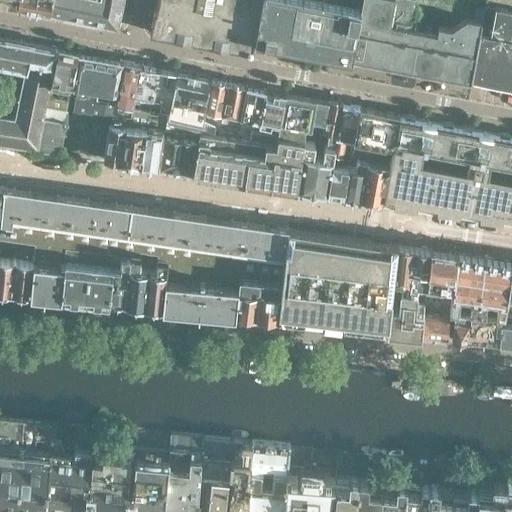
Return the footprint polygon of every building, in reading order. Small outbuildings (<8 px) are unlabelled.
[(16,0),(16,4),(50,11),(62,13),(64,0),(16,0)] [(64,0),(62,13),(112,24),(113,24),(114,24),(115,23),(116,22),(117,21),(121,4),(121,0),(64,0)] [(156,0),(149,31),(249,49),(251,48),(253,38),(260,0),(156,0)] [(350,57),(361,0),(260,0),(253,38),(350,57)] [(470,80),(481,21),(466,18),(451,28),(438,25),(436,34),(408,29),(413,0),(361,0),(350,57),(470,80)] [(511,88),(511,37),(509,37),(511,24),(511,9),(484,4),(481,21),(470,80),(511,88)] [(0,142),(59,151),(66,114),(67,111),(46,107),(47,99),(50,86),(57,46),(33,41),(0,35),(0,142)] [(70,90),(72,82),(77,51),(57,46),(50,86),(70,90)] [(117,90),(122,59),(77,51),(72,82),(78,83),(72,115),(101,120),(106,88),(117,90)] [(130,117),(132,108),(140,62),(122,59),(117,90),(115,99),(124,101),(122,116),(130,117)] [(151,104),(158,66),(140,62),(132,108),(138,109),(139,102),(151,104)] [(169,107),(176,69),(158,66),(151,104),(168,107),(169,107)] [(204,107),(209,76),(176,69),(169,107),(168,107),(167,116),(165,126),(199,132),(204,107)] [(220,115),(227,80),(209,76),(204,107),(215,109),(215,113),(220,115)] [(239,114),(245,84),(227,80),(220,115),(226,116),(227,111),(239,114)] [(259,118),(265,87),(245,84),(239,114),(259,118)] [(259,118),(258,122),(269,124),(270,120),(279,122),(279,120),(285,91),(265,87),(259,118)] [(323,129),(328,100),(324,99),(285,91),(279,120),(280,120),(277,135),(302,139),(305,125),(323,129)] [(67,111),(68,103),(47,99),(46,107),(67,111)] [(334,145),(341,102),(328,100),(323,129),(329,130),(327,144),(334,145)] [(353,138),(359,106),(341,102),(334,145),(332,152),(342,154),(345,136),(353,138)] [(392,140),(397,113),(359,105),(359,106),(353,138),(352,140),(390,148),(392,140)] [(511,134),(510,135),(510,134),(508,133),(506,131),(504,130),(501,130),(499,131),(497,131),(497,132),(472,127),(472,126),(471,125),(468,124),(466,123),(464,123),(461,123),(459,124),(459,125),(453,124),(453,123),(452,122),(450,121),(448,120),(447,120),(444,120),(442,120),(440,121),(415,117),(415,116),(414,115),(412,114),(411,113),(409,113),(406,112),(405,113),(402,113),(402,114),(397,113),(392,140),(423,146),(511,161),(511,134)] [(158,166),(165,126),(167,116),(149,113),(145,129),(139,163),(158,166)] [(122,161),(128,126),(130,117),(122,116),(111,114),(103,158),(122,161)] [(139,163),(145,129),(128,126),(122,161),(139,163)] [(192,171),(199,132),(165,126),(158,166),(192,171)] [(295,186),(302,139),(277,135),(250,131),(248,139),(199,132),(192,171),(295,186)] [(326,191),(331,162),(332,152),(334,145),(327,144),(323,143),(321,154),(311,153),(313,141),(302,139),(295,186),(326,191)] [(511,161),(423,146),(392,140),(390,148),(388,163),(386,169),(381,197),(383,197),(393,199),(394,200),(404,200),(405,200),(414,203),(415,203),(425,203),(426,203),(436,206),(437,206),(447,206),(448,207),(457,209),(458,209),(468,210),(469,210),(479,212),(480,212),(489,213),(491,213),(500,215),(501,216),(511,216),(511,161)] [(359,196),(366,158),(357,157),(355,165),(347,163),(347,165),(342,193),(359,196)] [(380,199),(381,197),(386,169),(378,167),(379,161),(366,158),(359,196),(380,199)] [(342,193),(347,165),(331,162),(326,191),(342,193)] [(281,281),(287,226),(288,226),(2,185),(0,204),(0,237),(34,241),(92,247),(93,244),(120,247),(119,254),(130,255),(139,256),(157,258),(167,259),(162,306),(234,312),(239,276),(259,278),(281,281)] [(392,280),(397,243),(396,243),(396,242),(388,241),(288,226),(288,227),(287,226),(281,281),(276,316),(277,316),(386,329),(386,328),(391,287),(392,280)] [(61,295),(64,264),(67,265),(67,259),(88,261),(111,264),(118,265),(119,254),(120,247),(93,244),(92,247),(34,241),(32,261),(29,292),(61,295)] [(408,289),(413,245),(397,242),(397,243),(392,280),(400,281),(399,288),(408,289)] [(425,291),(429,247),(413,245),(408,289),(425,291)] [(449,309),(456,251),(429,247),(425,291),(420,332),(446,335),(449,309)] [(477,312),(484,256),(456,251),(449,309),(454,310),(458,310),(459,295),(471,297),(469,311),(477,312)] [(125,302),(130,255),(119,254),(118,265),(111,264),(107,300),(125,302)] [(143,304),(147,268),(138,267),(139,256),(130,255),(125,302),(143,304)] [(505,314),(511,260),(484,256),(477,312),(485,313),(487,300),(498,301),(496,314),(501,314),(505,314)] [(0,288),(29,292),(32,261),(0,257),(0,288)] [(162,306),(167,259),(157,258),(155,269),(147,268),(143,304),(161,306),(162,306)] [(84,298),(88,261),(67,259),(67,265),(64,264),(61,295),(84,298)] [(107,300),(111,264),(88,261),(84,298),(107,300)] [(254,314),(259,278),(239,276),(234,312),(254,314)] [(276,316),(281,281),(259,278),(254,314),(276,316)] [(408,289),(399,288),(391,287),(386,328),(386,329),(420,332),(425,291),(408,289)] [(511,340),(511,314),(505,314),(501,314),(496,314),(485,313),(477,312),(469,311),(458,310),(454,310),(451,336),(498,339),(511,340)] [(0,330),(0,349),(30,353),(33,334),(0,330)] [(56,355),(58,356),(122,364),(124,364),(125,363),(126,362),(127,360),(128,359),(129,357),(129,355),(129,354),(129,352),(128,350),(128,349),(127,348),(125,346),(60,339),(58,339),(57,339),(55,340),(54,341),(53,342),(52,343),(51,344),(51,346),(51,347),(51,349),(51,350),(52,351),(53,353),(54,354),(55,355),(56,355)] [(149,349),(147,367),(206,374),(208,356),(149,349)] [(293,379),(295,361),(236,356),(234,355),(233,355),(232,356),(230,356),(228,357),(227,359),(226,360),(225,362),(225,364),(225,365),(225,366),(225,367),(226,368),(226,370),(228,371),(229,372),(232,373),(234,374),(293,379)] [(453,397),(463,392),(463,387),(454,381),(403,378),(392,382),(392,387),(402,393),(453,397)] [(483,398),(511,401),(511,388),(484,386),(483,398)] [(0,500),(14,502),(23,419),(0,417),(0,500)] [(43,505),(50,439),(52,422),(23,419),(14,502),(43,505)] [(225,511),(231,458),(230,458),(232,441),(170,434),(169,448),(162,511),(225,511)] [(66,507),(71,458),(59,457),(60,440),(50,439),(43,505),(66,507)] [(244,511),(251,442),(232,441),(230,458),(231,458),(225,511),(244,511)] [(283,511),(286,472),(288,446),(251,442),(244,511),(283,511)] [(162,511),(169,448),(132,445),(130,461),(129,461),(127,482),(132,482),(129,511),(162,511)] [(114,511),(129,511),(132,483),(127,482),(129,463),(119,462),(119,456),(102,454),(102,460),(92,459),(92,460),(87,509),(114,511)] [(87,509),(92,460),(71,458),(66,507),(87,509)] [(329,511),(333,484),(334,476),(334,475),(286,472),(283,511),(329,511)] [(354,511),(358,479),(334,476),(333,484),(329,511),(354,511)] [(377,511),(380,484),(367,482),(368,480),(358,479),(354,511),(377,511)] [(501,511),(504,484),(492,482),(491,494),(476,493),(474,511),(501,511)] [(401,511),(404,489),(404,484),(395,483),(395,485),(380,484),(377,511),(401,511)] [(511,511),(511,484),(504,484),(501,511),(511,511)] [(426,511),(429,486),(419,485),(419,490),(404,489),(401,511),(426,511)] [(449,511),(451,491),(438,489),(438,486),(429,485),(429,486),(426,511),(449,511)] [(474,511),(476,493),(476,490),(467,489),(466,492),(451,491),(449,511),(474,511)]
